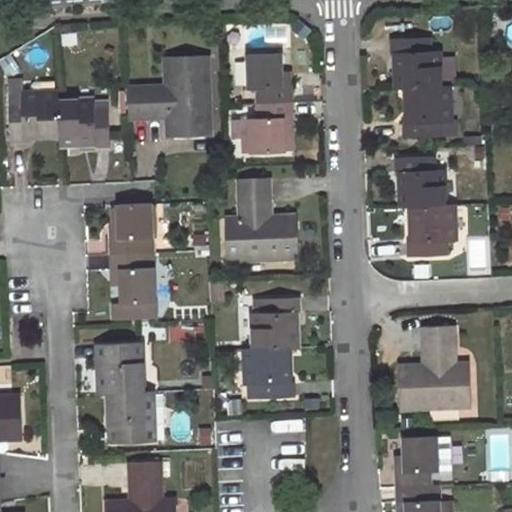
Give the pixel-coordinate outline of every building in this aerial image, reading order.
[(431,37),(390,39),(390,52),(397,52),(398,88),(407,88),(441,87),(439,50),(432,50),(431,37)] [(212,135),(209,54),(167,56),(168,86),(128,88),(129,116),(168,115),(169,137),(212,135)] [(283,54),(248,55),(249,90),(258,90),(258,104),(294,103),(293,79),(284,80),(284,73),(283,54)] [(400,124),(400,137),(443,135),(442,122),(452,122),(450,86),(441,87),(407,88),(408,123),(400,124)] [(23,100),(11,101),(12,140),(24,140),(24,135),(61,133),(59,103),(58,93),(23,94),(23,100)] [(110,146),(110,106),(96,107),(96,101),(59,103),(61,133),(61,143),(98,141),(98,146),(110,146)] [(250,118),(251,153),(287,151),(287,150),(286,126),(295,126),(294,103),(258,104),(259,118),(250,118)] [(238,154),(251,153),(250,118),(237,119),(238,154)] [(296,150),(295,126),(286,126),(287,150),(296,150)] [(435,155),(394,156),(395,170),(402,170),(403,208),(407,208),(446,206),(445,168),(436,168),(435,155)] [(270,178),(240,178),(241,218),(226,218),(228,260),(300,258),(298,215),(272,217),(270,178)] [(154,203),(118,205),(118,223),(118,230),(111,231),(111,254),(147,253),(147,238),(155,237),(154,203)] [(403,241),(404,254),(448,253),(448,240),(457,240),(456,206),(446,206),(407,208),(409,241),(403,241)] [(155,252),(155,237),(147,238),(147,253),(155,252)] [(148,267),(156,267),(155,252),(147,253),(148,267)] [(113,303),(113,318),(158,318),(156,267),(148,267),(147,253),(111,254),(112,277),(121,277),(121,283),(121,303),(113,303)] [(302,297),(261,299),(262,312),(255,312),(256,349),(289,347),(299,347),(298,310),(303,310),(302,297)] [(425,365),(400,366),(402,408),(472,406),(471,364),(455,364),(454,327),(424,327),(425,365)] [(141,343),(100,344),(102,394),(111,393),(142,392),(141,343)] [(255,384),(255,398),(294,396),(294,383),(290,383),(289,347),(256,349),(248,349),(249,384),(255,384)] [(111,393),(113,442),(153,441),(151,391),(142,392),(111,393)] [(0,437),(23,437),(21,395),(0,395),(0,437)] [(442,436),(405,437),(405,456),(405,462),(397,462),(398,487),(433,486),(433,470),(443,470),(442,437),(442,436)] [(455,436),(442,437),(443,470),(456,469),(455,436)] [(107,500),(106,511),(177,511),(178,499),(162,499),(162,462),(132,462),(133,500),(107,500)] [(407,511),(444,511),(444,498),(434,499),(433,486),(398,487),(399,510),(407,510),(407,511)] [(444,498),(444,511),(456,511),(456,498),(444,498)]
